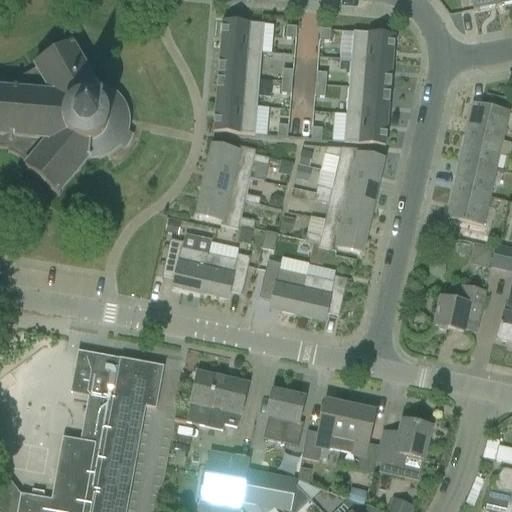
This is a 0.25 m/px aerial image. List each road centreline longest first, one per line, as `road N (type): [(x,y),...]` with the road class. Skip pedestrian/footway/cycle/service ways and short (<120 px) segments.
road 1 (unclassified): [(377,371),(0,298)]
road 2 (residential): [(377,371),(447,68)]
road 3 (residential): [(438,511),(457,482),(476,393)]
